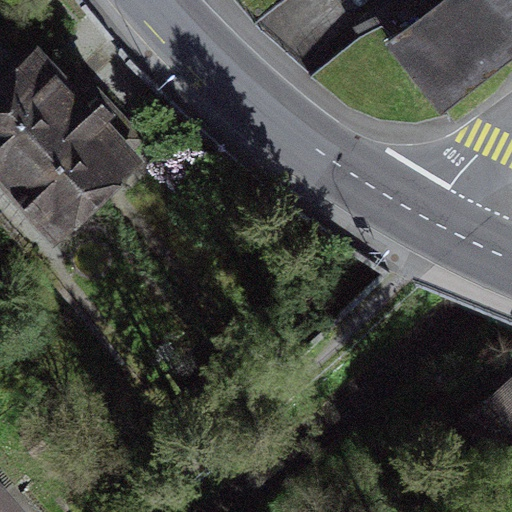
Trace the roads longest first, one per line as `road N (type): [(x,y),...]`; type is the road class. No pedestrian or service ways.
road 1 (secondary): [(421,226),(254,108),(150,0)]
road 2 (residential): [(421,226),(511,133)]
